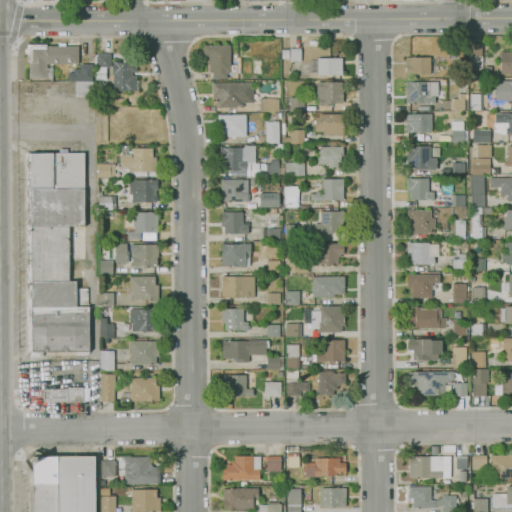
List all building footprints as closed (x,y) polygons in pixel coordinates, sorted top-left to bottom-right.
[(29,79),(29,62),(28,62),(27,44),(32,44),(46,44),(46,46),(58,46),(58,43),(65,43),(66,46),(78,45),(78,63),(47,64),(47,78),(29,79)] [(483,70),(469,70),(469,56),(470,56),(470,43),(482,43),(482,56),(483,56),(483,70)] [(227,79),(213,78),(213,72),(209,72),(209,63),(205,63),(206,56),(203,56),(203,44),(231,44),(230,72),(227,72),(227,79)] [(301,61),(290,61),(290,48),(301,48),(301,61)] [(511,73),(501,73),(501,63),(499,63),(499,57),(498,57),(498,53),(501,53),(501,52),(511,51),(511,73)] [(106,80),(96,79),(96,66),(95,66),(95,54),(97,54),(97,53),(110,53),(110,67),(106,67),(106,80)] [(318,76),(318,74),(316,74),(316,72),(318,72),(317,58),(342,57),(342,74),(334,74),(334,76),(332,76),(332,74),(328,74),(328,75),(325,76),(325,74),(321,74),(321,76),(318,76)] [(430,74),(406,74),(406,57),(430,57),(430,74)] [(128,91),(128,90),(113,90),(113,74),(112,61),(122,61),(122,62),(123,62),(123,60),(127,60),(127,61),(136,61),(136,71),(132,71),(132,76),(136,76),(136,80),(138,80),(139,89),(136,89),(136,91),(128,91)] [(75,81),(68,81),(68,72),(74,72),(74,68),(80,68),(80,64),(93,64),(93,81),(75,81)] [(511,103),(508,103),(508,101),(504,101),(504,99),(499,99),(499,101),(496,101),(496,100),(495,100),(494,81),(509,80),(509,77),(511,76),(511,103)] [(423,104),(419,104),(419,103),(406,103),(406,90),(404,90),(404,86),(407,86),(407,81),(429,81),(429,79),(433,79),(433,81),(438,81),(438,95),(434,95),(434,98),(437,98),(437,103),(429,103),(429,104),(425,104),(425,103),(423,103),(423,104)] [(93,81),(93,97),(75,97),(75,81),(93,81)] [(254,103),(243,103),(243,107),(216,107),(216,99),(212,99),(212,82),(254,82),(254,103)] [(332,105),(319,105),(319,99),(317,99),(316,82),(343,82),(343,103),(332,103),(332,105)] [(465,110),(451,110),(451,99),(459,98),(459,93),(465,93),(465,110)] [(483,110),(470,110),(470,93),(483,93),(483,110)] [(304,112),(285,111),(285,107),(289,107),(290,96),(305,96),(304,112)] [(260,98),(275,98),(279,98),(279,111),(260,111),(260,98)] [(511,133),(506,134),(494,132),(495,113),(508,112),(508,113),(511,113),(511,133)] [(343,135),(323,134),(323,131),(315,131),(315,123),(314,123),(314,120),(316,120),(316,117),(319,117),(319,113),(343,113),(343,135)] [(235,138),(232,138),(232,136),(218,136),(218,115),(245,114),(246,136),(235,136),(235,138)] [(431,132),(406,132),(406,124),(406,114),(431,114),(431,132)] [(468,142),(451,142),(451,120),(463,120),(463,130),(468,130),(468,142)] [(266,144),(265,122),(278,121),(279,143),(266,144)] [(304,143),(285,144),(285,136),(290,136),(290,129),(304,129),(304,143)] [(473,142),(473,130),(490,129),(490,142),(473,142)] [(288,156),(285,154),(285,144),(295,144),(297,148),(296,151),(293,155),(288,156)] [(477,157),(477,144),(490,144),(490,156),(477,157)] [(265,176),(247,176),(247,169),(223,169),(223,168),(220,168),(220,147),(224,147),(243,148),(245,145),(255,145),(255,163),(266,163),(266,160),(279,160),(279,175),(265,175),(265,176)] [(436,169),(418,169),(418,167),(406,167),(406,159),(406,145),(409,145),(409,146),(430,146),(430,158),(436,158),(436,160),(440,160),(440,167),(436,167),(436,169)] [(335,169),(335,167),(331,167),(331,169),(328,169),(328,164),(327,164),(327,165),(324,165),(324,164),(321,164),(321,165),(319,165),(319,164),(318,164),(317,159),(317,158),(318,158),(317,153),(316,153),(316,150),(320,150),(320,146),(343,146),(343,156),(341,156),(341,162),(339,162),(339,167),(337,167),(337,169),(335,169)] [(43,356),(27,357),(25,153),(59,153),(59,148),(67,148),(67,153),(84,152),(85,258),(69,258),(69,281),(76,281),(76,288),(89,288),(89,355),(76,355),(76,351),(43,352),(43,356)] [(133,172),(128,172),(127,172),(127,168),(120,168),(120,154),(133,154),(133,148),(152,148),(152,156),(156,156),(156,171),(133,171),(133,172)] [(471,174),(471,158),(490,158),(490,174),(485,174),(471,174)] [(285,176),(285,175),(282,175),(282,163),(285,163),(285,162),(304,162),(304,175),(285,176)] [(452,174),(452,162),(465,162),(465,174),(452,174)] [(108,184),(99,184),(99,177),(96,177),(96,164),(115,163),(115,177),(108,177),(108,184)] [(485,174),(485,206),(471,206),(471,201),(468,201),(468,196),(470,196),(470,174),(471,174),(485,174)] [(248,202),(224,201),(224,200),(220,200),(221,179),(240,179),(240,176),(245,176),(245,179),(248,179),(248,192),(248,196),(249,196),(249,199),(248,199),(248,202)] [(433,200),(410,200),(410,193),(406,193),(406,177),(411,177),(411,178),(428,178),(428,191),(434,191),(434,196),(435,196),(435,198),(433,198),(433,200)] [(511,201),(507,201),(507,199),(506,199),(506,196),(507,196),(507,195),(500,195),(500,189),(499,188),(498,187),(490,187),(490,177),(511,177),(511,201)] [(332,201),(332,200),(330,200),(330,201),(327,201),(327,200),(323,200),(323,201),(320,201),(320,200),(314,200),(314,201),(312,201),(312,200),(311,200),(311,199),(309,199),(309,194),(310,194),(310,193),(315,193),(315,191),(320,191),(320,193),(322,193),(322,178),(343,178),(343,200),(333,200),(333,201),(332,201)] [(156,202),(132,202),(132,194),(129,194),(129,180),(157,179),(158,189),(156,189),(156,195),(158,197),(158,200),(156,202)] [(285,207),(285,196),(284,196),(284,186),(299,186),(299,195),(298,195),(298,207),(285,207)] [(112,210),(99,210),(99,191),(102,191),(102,195),(115,195),(115,203),(116,203),(116,208),(112,208),(112,210)] [(452,206),(452,194),(465,194),(465,206),(452,206)] [(280,208),(264,207),(265,195),(280,196),(280,208)] [(485,239),(471,239),(471,218),(470,218),(470,216),(471,216),(471,207),(492,207),(492,214),(483,214),(483,226),(485,226),(485,239)] [(431,233),(412,233),(411,222),(407,222),(407,210),(431,209),(431,217),(435,217),(435,228),(431,228),(431,233)] [(511,231),(510,231),(510,229),(504,229),(504,226),(503,226),(503,224),(505,224),(504,217),(503,217),(503,215),(504,215),(504,210),(511,209),(511,231)] [(248,233),(224,233),(224,226),(221,226),(221,211),(242,211),(242,222),(249,222),(249,225),(248,225),(248,233)] [(314,235),(314,223),(321,223),(321,211),(346,211),(346,222),(340,222),(341,232),(332,232),(332,233),(324,233),(324,235),(314,235)] [(141,239),(126,239),(126,231),(134,230),(134,212),(158,212),(158,232),(141,232),(141,239)] [(465,239),(452,238),(452,219),(465,219),(465,239)] [(280,241),(262,240),(263,228),(280,228),(280,241)] [(298,240),(285,240),(285,229),(298,229),(298,240)] [(511,263),(506,264),(506,262),(502,262),(501,252),(506,252),(505,242),(511,241),(511,263)] [(326,265),(323,265),(323,264),(320,264),(320,265),(318,265),(318,264),(316,264),(316,243),(337,243),(337,242),(344,242),(344,254),(341,254),(341,257),(338,257),(338,264),(326,264),(326,265)] [(434,264),(410,264),(410,263),(407,263),(407,250),(405,250),(405,246),(407,246),(407,242),(429,242),(429,243),(438,243),(438,256),(434,256),(434,260),(436,260),(436,263),(434,263),(434,264)] [(130,263),(115,263),(115,254),(112,254),(112,252),(111,252),(111,243),(129,243),(129,248),(130,248),(130,263)] [(279,272),(267,272),(267,260),(262,260),(262,258),(260,258),(260,257),(250,257),(250,267),(240,267),(240,266),(221,266),(221,244),(240,244),(240,243),(250,243),(250,251),(260,251),(260,245),(271,245),(271,247),(277,247),(280,247),(280,252),(277,252),(277,257),(271,257),(271,258),(268,258),(268,260),(279,260),(279,272)] [(143,269),(143,266),(133,266),(133,255),(131,255),(131,244),(158,244),(158,257),(157,257),(157,266),(147,266),(147,269),(143,269)] [(453,271),(452,259),(459,259),(458,255),(451,255),(451,249),(459,249),(459,254),(466,253),(466,259),(469,258),(469,270),(453,271)] [(285,272),(285,258),(298,257),(298,272),(285,272)] [(485,271),(473,271),(473,258),(485,258),(485,271)] [(99,274),(99,260),(113,260),(113,274),(99,274)] [(492,279),(491,271),(501,271),(502,278),(492,279)] [(412,297),(412,287),(407,287),(407,274),(439,274),(440,283),(431,283),(432,297),(412,297)] [(254,298),(241,298),(241,297),(221,297),(221,275),(226,275),(254,276),(254,298)] [(158,299),(130,300),(130,298),(129,298),(129,294),(130,294),(130,277),(154,276),(155,285),(158,285),(158,299)] [(322,298),(322,297),(313,297),(313,290),(312,290),(312,276),(344,276),(344,286),(342,286),(342,294),(341,294),(341,295),(339,295),(339,293),(334,293),(334,296),(326,297),(326,298),(322,298)] [(430,284),(431,296),(439,296),(438,283),(430,284)] [(453,303),(453,283),(465,283),(465,303),(453,303)] [(472,303),(471,287),(485,286),(485,302),(472,303)] [(299,291),(300,305),(286,305),(285,291),(299,291)] [(99,306),(99,292),(113,292),(114,306),(99,306)] [(267,305),(267,293),(280,292),(280,304),(267,305)] [(341,332),(318,332),(318,329),(311,329),(311,324),(303,324),(304,310),(319,310),(319,306),(343,306),(343,321),(345,321),(345,325),(341,325),(341,332)] [(446,327),(406,327),(406,316),(408,316),(408,307),(421,306),(421,309),(436,309),(436,306),(440,306),(440,309),(441,309),(441,317),(446,317),(446,327)] [(511,306),(499,306),(499,323),(511,323),(511,306)] [(248,330),(225,330),(225,322),(221,322),(221,307),(243,308),(243,321),(248,321),(248,325),(250,325),(250,328),(248,328),(248,330)] [(161,331),(132,331),(132,323),(129,323),(129,309),(162,310),(161,331)] [(466,335),(452,335),(453,323),(451,323),(452,319),(465,319),(465,323),(466,323),(466,335)] [(100,340),(100,324),(114,323),(114,340),(100,340)] [(285,336),(285,323),(301,323),(301,336),(285,336)] [(472,335),(472,324),(485,323),(485,335),(472,335)] [(267,337),(266,324),(279,324),(280,337),(267,337)] [(511,359),(505,359),(505,347),(503,347),(503,338),(511,337),(511,359)] [(438,359),(413,359),(413,352),(412,352),(411,351),(411,350),(408,350),(407,339),(430,338),(430,340),(441,340),(441,353),(438,353),(438,359)] [(345,362),(316,362),(316,361),(312,361),(312,354),(316,354),(323,354),(323,339),(345,339),(345,362)] [(249,362),(237,362),(237,358),(231,358),(231,360),(226,360),(226,358),(222,358),(222,340),(266,340),(268,340),(268,347),(266,347),(266,354),(249,354),(249,362)] [(156,364),(130,364),(130,341),(159,341),(159,356),(156,356),(156,364)] [(287,368),(287,365),(286,365),(286,363),(287,363),(287,359),(286,359),(286,345),(287,345),(287,343),(293,343),(293,344),(299,344),(299,357),(296,357),(296,368),(287,368)] [(114,370),(100,370),(100,344),(114,344),(114,370)] [(467,367),(453,367),(452,347),(467,347),(467,367)] [(472,367),(471,351),(485,351),(486,367),(472,367)] [(283,369),(267,369),(267,357),(283,356),(283,369)] [(296,368),(297,368),(297,382),(309,382),(309,390),(304,390),(304,393),(300,393),(300,395),(286,395),(286,382),(284,382),(283,372),(286,372),(286,368),(287,368),(296,368)] [(473,396),(473,384),(472,384),(471,369),(488,368),(488,383),(485,383),(486,396),(473,396)] [(333,395),(318,395),(318,392),(316,392),(316,388),(319,388),(318,371),(333,371),(333,373),(345,373),(345,383),(339,383),(339,385),(338,385),(337,386),(337,389),(333,389),(333,395)] [(412,384),(412,381),(408,381),(408,372),(454,371),(454,379),(449,379),(449,382),(445,382),(445,395),(420,395),(420,389),(417,389),(417,385),(414,385),(412,384)] [(509,396),(502,396),(502,394),(495,394),(495,381),(502,381),(502,372),(511,372),(511,392),(509,392),(509,396)] [(114,401),(100,401),(100,374),(115,374),(115,387),(114,387),(114,401)] [(229,396),(229,386),(222,386),(222,375),(246,375),(246,389),(249,389),(249,387),(251,387),(251,389),(253,389),(253,396),(229,396)] [(159,400),(131,401),(131,398),(130,398),(130,391),(131,391),(131,378),(155,378),(155,386),(159,385),(159,400)] [(281,395),(264,396),(264,382),(281,381),(281,395)] [(453,382),(467,382),(467,396),(453,396),(453,382)] [(46,389),(67,389),(67,388),(82,387),(83,401),(51,401),(51,402),(46,402),(43,400),(43,391),(46,389)] [(442,478),(409,478),(409,456),(431,456),(431,448),(437,448),(437,456),(443,456),(443,470),(442,470),(442,478)] [(47,457),(95,456),(95,511),(32,511),(32,473),(26,460),(26,458),(29,453),(32,451),(36,451),(47,457)] [(299,467),(287,467),(287,453),(299,453),(299,467)] [(511,477),(493,478),(493,469),(489,469),(489,455),(507,455),(507,454),(510,454),(510,455),(511,455),(511,477)] [(159,483),(125,484),(124,462),(124,456),(130,455),(130,456),(150,456),(150,463),(154,467),(159,467),(159,483)] [(259,480),(222,480),(222,469),(226,469),(226,464),(231,464),(231,461),(234,461),(234,456),(253,455),(253,456),(261,456),(261,469),(259,469),(259,480)] [(269,475),(269,471),(267,471),(266,456),(281,455),(282,475),(269,475)] [(467,468),(456,468),(456,455),(467,455),(467,468)] [(474,470),(473,455),(486,455),(486,469),(474,470)] [(315,477),(310,477),(310,476),(303,476),(303,467),(305,467),(305,462),(315,462),(315,459),(317,459),(317,458),(340,457),(340,462),(345,462),(345,472),(337,472),(337,475),(315,475),(315,477)] [(115,476),(100,477),(100,460),(114,460),(115,467),(117,467),(117,471),(115,471),(115,476)] [(99,486),(98,478),(112,478),(112,486),(99,486)] [(442,511),(442,504),(435,508),(413,508),(413,498),(409,498),(409,487),(430,486),(430,487),(434,487),(434,492),(431,492),(431,500),(435,500),(442,497),(442,495),(456,495),(456,511),(442,511)] [(511,510),(492,509),(492,493),(506,493),(506,486),(511,486),(511,510)] [(224,509),(223,500),(223,489),(235,489),(235,488),(258,487),(258,498),(253,498),(253,508),(224,509)] [(333,508),(330,508),(330,506),(321,506),(321,488),(346,487),(346,506),(333,506),(333,508)] [(287,511),(287,489),(300,488),(300,511),(287,511)] [(160,511),(132,511),(132,508),(130,508),(130,505),(132,505),(132,489),(156,489),(156,497),(160,497),(160,511)] [(100,511),(100,496),(115,495),(115,511),(100,511)] [(487,511),(473,511),(473,508),(471,508),(470,502),(473,502),(473,498),(487,498),(487,511)] [(281,511),(259,511),(259,504),(267,504),(269,504),(269,500),(278,500),(278,504),(281,504),(281,511)]
